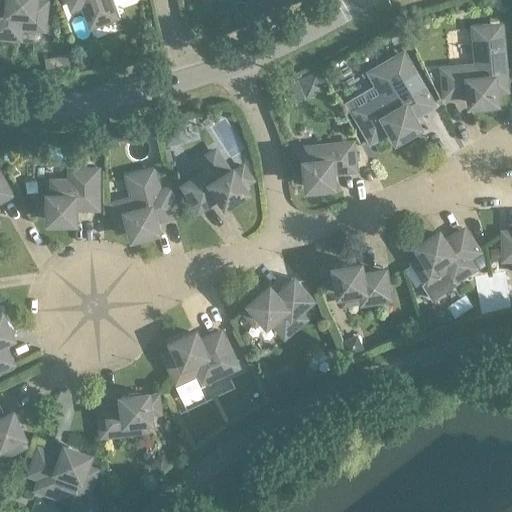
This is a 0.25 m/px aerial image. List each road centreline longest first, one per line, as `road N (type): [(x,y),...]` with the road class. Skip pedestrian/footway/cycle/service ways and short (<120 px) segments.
road 1 (residential): [(286,235),(490,177),(511,179)]
road 2 (residential): [(94,311),(286,235)]
road 3 (unclassified): [(0,121),(184,80)]
road 4 (residential): [(286,235),(238,66)]
road 5 (unclassified): [(238,66),(365,0)]
